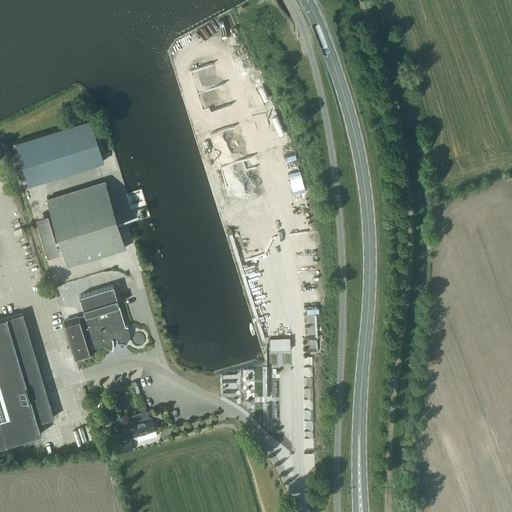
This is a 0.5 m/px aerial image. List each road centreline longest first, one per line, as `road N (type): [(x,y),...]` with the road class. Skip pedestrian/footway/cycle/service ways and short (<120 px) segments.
road 1 (track): [(388,511),(413,226),(402,117),(362,0)]
road 2 (primary): [(358,455),(367,208),(346,105),(306,0)]
